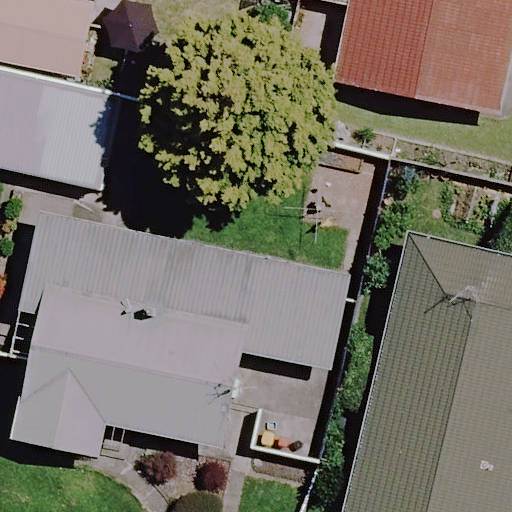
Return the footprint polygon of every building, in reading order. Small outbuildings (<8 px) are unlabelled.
[(0,0),(0,90),(87,104),(104,3),(83,0),(0,0)] [(340,95),(508,117),(511,85),(511,0),(288,0),(352,8),(340,95)] [(87,104),(0,90),(0,179),(96,195),(111,108),(87,104)] [(333,377),(354,284),(188,247),(38,214),(18,305),(41,310),(11,446),(100,466),(107,429),(222,455),(244,358),(333,377)] [(511,511),(511,258),(406,237),(349,511),(511,511)]
